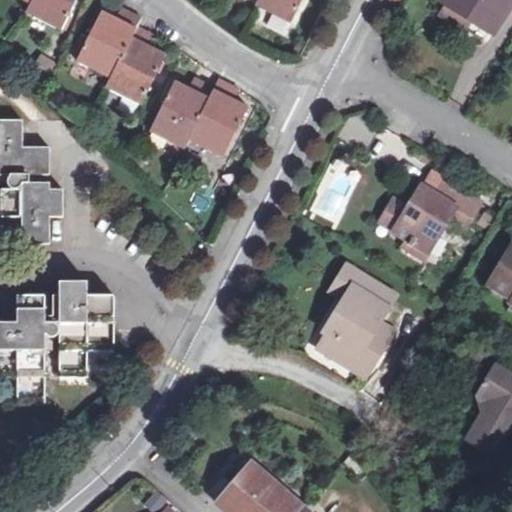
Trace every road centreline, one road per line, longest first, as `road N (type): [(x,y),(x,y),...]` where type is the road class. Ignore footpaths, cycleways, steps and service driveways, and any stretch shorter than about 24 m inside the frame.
road 1 (tertiary): [(56,511),(153,419),(306,104)]
road 2 (residential): [(334,52),(511,162)]
road 3 (residential): [(306,104),(178,0)]
